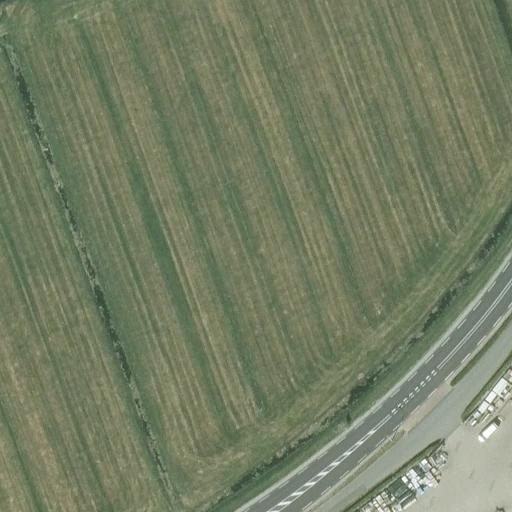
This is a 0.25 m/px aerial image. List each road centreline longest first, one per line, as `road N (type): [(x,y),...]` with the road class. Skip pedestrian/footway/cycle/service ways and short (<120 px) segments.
road 1 (primary): [(275,511),(391,414),(511,281)]
road 2 (unclassified): [(334,511),(411,447),(511,334)]
